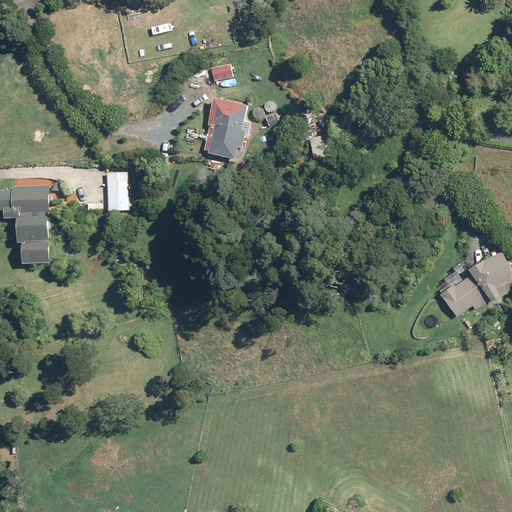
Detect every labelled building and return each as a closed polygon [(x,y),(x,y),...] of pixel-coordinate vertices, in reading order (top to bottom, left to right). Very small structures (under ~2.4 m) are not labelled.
[(210,68),(211,73),(196,77),(198,84),(213,80),(213,82),(234,77),(230,63),(210,68)] [(243,104),(210,97),(205,125),(207,126),(202,151),(231,157),(234,145),(239,146),(242,130),(238,130),(243,104)] [(321,136),(309,137),(310,154),(322,154),(321,136)] [(134,172),(111,172),(111,209),(133,210),(134,172)] [(56,263),(54,183),(17,184),(17,190),(0,189),(0,210),(11,210),(11,217),(24,217),(24,242),(29,241),(29,263),(56,263)] [(511,289),(511,272),(499,249),(466,267),(463,262),(452,268),(455,272),(442,279),(446,287),(438,292),(452,316),(471,305),(474,311),(511,289)]
